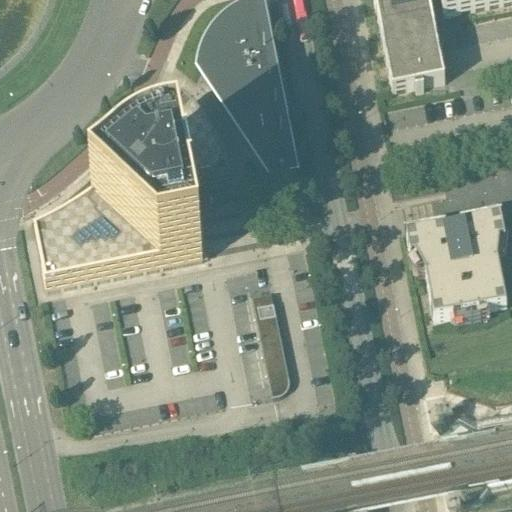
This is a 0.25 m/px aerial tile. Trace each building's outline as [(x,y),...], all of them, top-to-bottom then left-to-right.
[(511,0),(386,0),(374,3),(393,98),(415,93),(416,98),(424,96),(423,92),(445,87),(432,24),(511,7),(511,0)] [(258,16),(248,18),(244,18),(241,19),(237,20),(234,22),(231,24),(228,26),(225,28),(223,30),(220,33),(218,36),(217,39),(215,42),(211,53),(207,63),(203,73),(271,183),(291,179),(258,16)] [(183,111),(181,114),(179,120),(176,125),(173,129),(169,134),(164,140),(160,146),(149,159),(143,165),(137,172),(130,178),(124,184),(117,190),(110,196),(103,202),(95,208),(87,214),(79,219),(71,224),(62,229),(53,234),(44,239),(35,243),(41,270),(46,297),(167,273),(203,266),(189,200),(231,192),(229,184),(227,178),(225,171),(222,165),(220,159),(217,153),(213,147),(210,141),(206,136),(202,130),(197,125),(193,120),(188,116),(183,111)] [(502,223),(497,223),(442,234),(404,242),(405,244),(406,243),(410,265),(415,286),(426,284),(434,327),(507,312),(498,270),(509,268),(505,247),(501,224),(502,224),(502,223)] [(271,300),(253,304),(255,314),(273,310),(271,300)] [(289,386),(273,310),(255,314),(273,404),(279,403),(281,402),(282,401),(284,400),(286,399),(287,397),(288,396),(289,394),(289,392),(290,390),(290,388),(289,386)]
